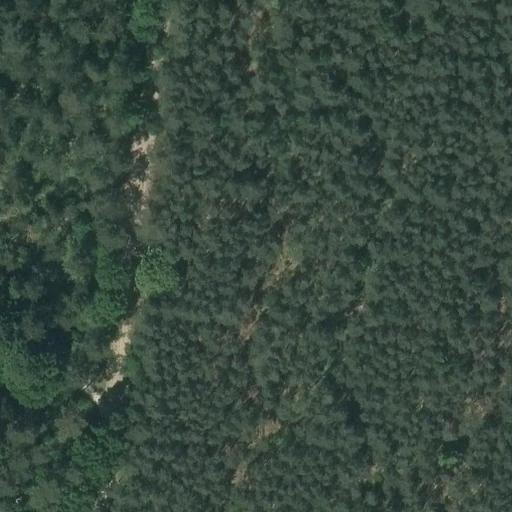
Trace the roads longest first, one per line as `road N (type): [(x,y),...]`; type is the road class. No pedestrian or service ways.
road 1 (track): [(129,175),(101,374),(111,415)]
road 2 (track): [(129,175),(151,0)]
